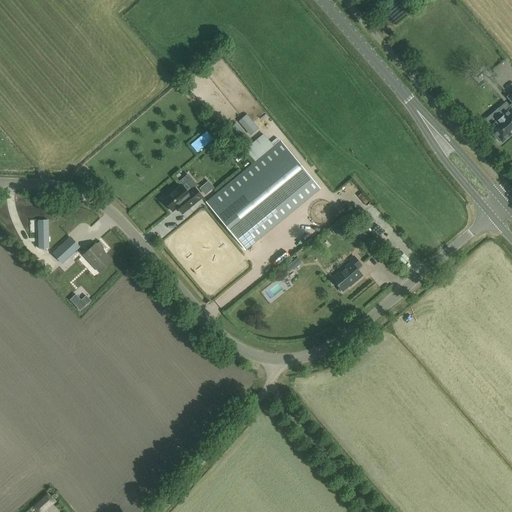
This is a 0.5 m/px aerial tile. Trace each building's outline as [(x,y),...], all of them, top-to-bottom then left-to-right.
[(494,54),(482,64),(493,78),(505,67),(494,54)] [(502,141),(511,132),(511,93),(508,97),(508,96),(508,97),(508,98),(511,101),(511,104),(509,107),(506,102),(497,110),(502,116),(490,126),(489,127),(490,127),(495,133),(493,135),(499,141),(500,140),(502,141),(501,141),(502,142),(503,141),(502,141)] [(257,115),(263,125),(273,119),(267,109),(257,115)] [(241,119),(253,134),(258,129),(246,115),(241,119)] [(230,129),(245,147),(250,143),(235,124),(230,129)] [(273,147),(263,134),(244,149),(254,162),(273,147)] [(245,250),(320,189),(280,141),(206,202),(245,250)] [(187,193),(180,184),(162,199),(172,212),(177,208),(182,214),(202,197),(194,187),(187,193)] [(378,207),(372,211),(379,223),(386,219),(378,207)] [(347,212),(329,227),(336,235),(353,219),(347,212)] [(49,221),(39,221),(39,249),(49,249),(49,221)] [(356,225),(352,232),(365,238),(368,231),(356,225)] [(62,263),(72,253),(80,247),(70,237),(63,243),(53,253),(62,263)] [(111,262),(100,250),(103,249),(104,249),(99,242),(95,244),(83,255),(100,272),(111,262)] [(352,284),(361,276),(356,270),(361,266),(354,257),(348,261),(350,263),(331,278),(336,284),(335,285),(341,292),(351,283),(352,284)] [(43,511),(55,501),(48,493),(33,506),(38,511),(43,511)]
